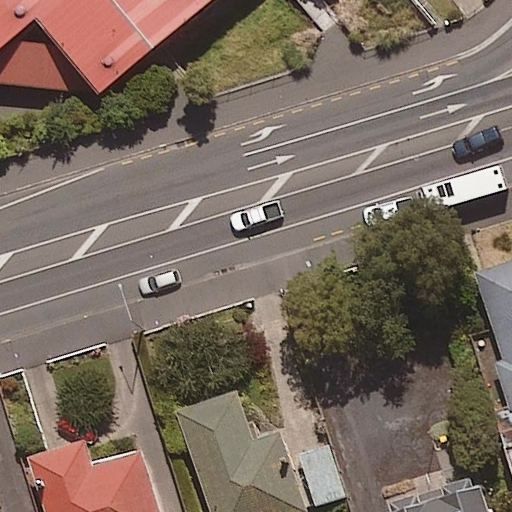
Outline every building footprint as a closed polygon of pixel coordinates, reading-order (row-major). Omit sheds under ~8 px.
[(238,0),(0,0),(0,87),(101,94),(111,106),(238,0)] [(511,272),(485,279),(511,405),(511,272)] [(258,447),(241,398),(183,417),(214,511),(306,511),(283,439),(258,447)] [(347,500),(332,447),(301,456),(316,508),(347,500)] [(164,511),(147,456),(95,472),(88,449),(33,467),(47,511),(164,511)] [(490,511),(484,490),(410,511),(490,511)]
